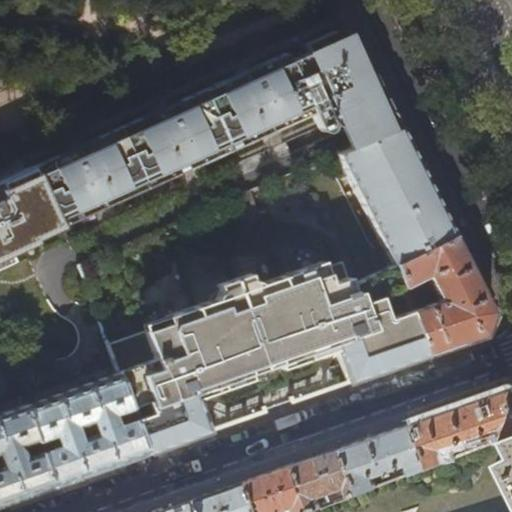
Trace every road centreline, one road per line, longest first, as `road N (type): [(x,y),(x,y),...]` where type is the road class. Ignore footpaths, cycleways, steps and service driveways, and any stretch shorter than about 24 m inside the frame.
road 1 (residential): [(70,511),(511,357)]
road 2 (primary): [(371,0),(511,274)]
